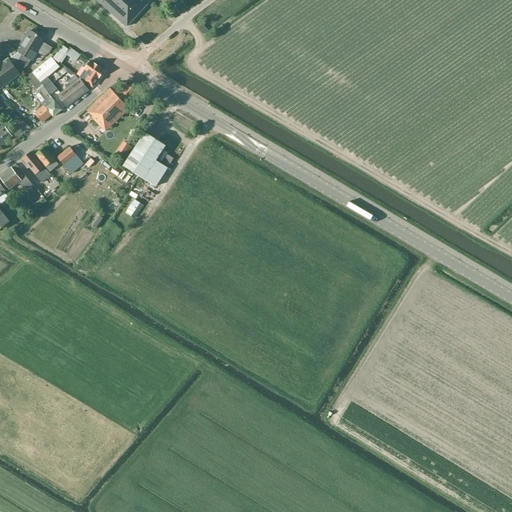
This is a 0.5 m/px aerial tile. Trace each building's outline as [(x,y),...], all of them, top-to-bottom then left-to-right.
[(148,0),(96,0),(126,27),(150,2),(148,0)] [(0,89),(21,74),(19,71),(27,65),(30,60),(32,61),(37,53),(36,52),(42,41),(44,39),(30,30),(21,45),(22,46),(19,52),(22,55),(19,60),(12,65),(8,59),(2,63),(0,59),(0,89)] [(42,41),(36,52),(43,56),(49,53),(52,47),(42,41)] [(63,45),(53,59),(60,63),(60,62),(66,53),(76,61),(81,55),(70,47),(68,49),(63,45)] [(51,56),(32,73),(41,83),(60,67),(60,66),(62,64),(60,63),(53,59),(51,56)] [(79,78),(81,79),(92,86),(103,70),(90,61),(79,78)] [(63,109),(41,83),(32,73),(26,78),(42,97),(39,99),(43,105),(34,113),(43,123),(52,115),(54,117),(63,109)] [(67,107),(90,90),(75,74),(75,75),(68,82),(70,85),(57,95),(67,107)] [(92,116),(91,117),(106,131),(129,108),(125,103),(137,91),(127,82),(115,93),(110,87),(86,109),(92,116)] [(25,103),(21,107),(27,113),(31,109),(25,103)] [(6,129),(1,122),(0,122),(0,145),(12,136),(9,133),(12,131),(9,127),(6,129)] [(166,145),(145,131),(122,165),(156,186),(168,168),(156,160),(166,145)] [(64,165),(65,164),(71,171),(82,161),(69,146),(57,156),(64,165)] [(50,171),(58,165),(54,159),(45,147),(36,154),(46,166),(50,171)] [(23,159),(23,160),(21,161),(28,168),(29,167),(35,174),(42,182),(50,176),(31,152),(23,159)] [(167,154),(162,162),(169,166),(174,158),(167,154)] [(0,175),(0,177),(9,189),(9,190),(19,182),(21,185),(27,188),(32,184),(20,169),(17,164),(12,168),(11,167),(0,175)] [(59,184),(55,180),(48,186),(52,190),(59,184)] [(134,199),(125,212),(135,218),(144,205),(134,199)] [(0,228),(9,221),(0,208),(0,228)]
